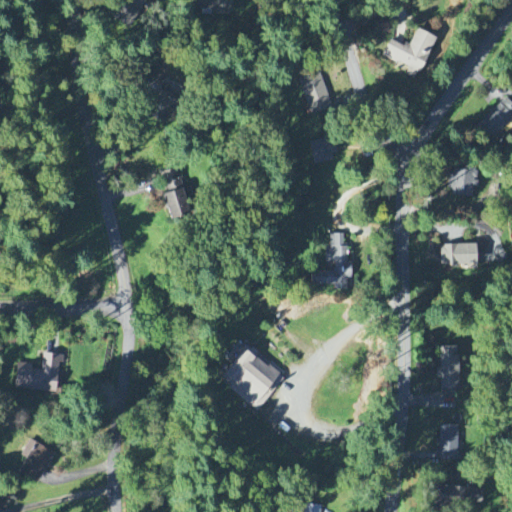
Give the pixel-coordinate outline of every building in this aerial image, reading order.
[(146,0),(120,0),(109,19),(128,30),(146,0)] [(226,10),(226,0),(206,0),(206,10),(226,10)] [(434,38),(416,30),(408,49),(388,40),(381,57),(408,68),(404,76),(416,81),(434,38)] [(128,87),(158,98),(156,102),(168,107),(173,94),(161,90),(166,77),(136,66),(128,87)] [(296,80),(310,116),(331,108),(318,72),(296,80)] [(490,140),(511,119),(511,106),(505,99),(476,125),(490,140)] [(335,161),(331,139),(308,143),(312,165),(335,161)] [(160,173),(165,195),(162,195),(168,220),(188,214),(176,169),(160,173)] [(449,197),(471,198),(471,188),(475,188),(475,170),(450,169),(449,197)] [(333,273),(310,273),(309,287),(333,287),(333,292),(346,292),(346,280),(350,280),(350,263),(346,263),(346,245),(343,245),(343,236),(327,235),(327,264),(333,264),(333,273)] [(475,246),(439,246),(440,266),(475,266),(475,246)] [(458,348),(440,348),(439,369),(435,369),(435,380),(440,380),(440,391),(457,391),(458,348)] [(63,357),(42,355),(41,372),(31,370),(31,365),(16,364),(13,389),(54,394),(57,364),(62,364),(63,357)] [(262,357),(238,388),(273,415),(297,384),(262,357)] [(457,427),(439,427),(438,461),(462,461),(462,454),(456,454),(457,427)] [(25,460),(18,475),(38,485),(53,453),(28,442),(21,458),(25,460)] [(481,491),(440,486),(437,505),(478,511),(481,491)]
